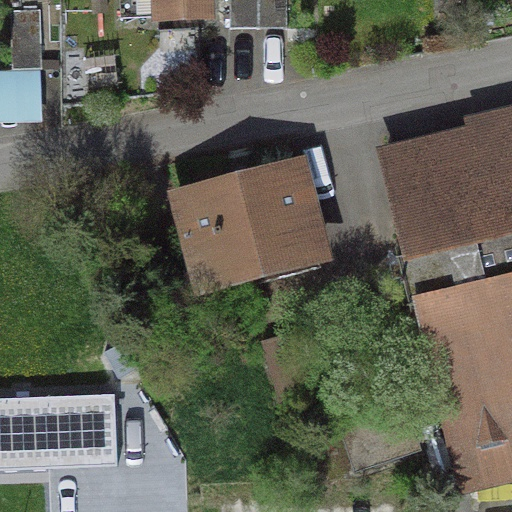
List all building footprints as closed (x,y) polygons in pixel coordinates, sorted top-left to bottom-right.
[(202,18),(201,0),(153,0),(154,20),(202,18)] [(253,0),(225,0),(225,32),(254,32),(253,0)] [(283,32),(282,0),(253,0),(254,32),(283,32)] [(36,13),(6,14),(7,73),(37,72),(36,13)] [(407,261),(394,264),(405,312),(418,309),(442,408),(447,407),(466,487),(511,482),(511,124),(510,117),(482,124),(485,137),(383,162),(407,261)] [(176,204),(198,288),(315,258),(293,174),(247,186),(245,178),(230,182),(232,190),(176,204)] [(275,405),(305,396),(287,337),(258,346),(275,405)] [(112,397),(0,401),(0,464),(114,460),(112,397)] [(411,451),(401,421),(342,441),(352,471),(411,451)]
